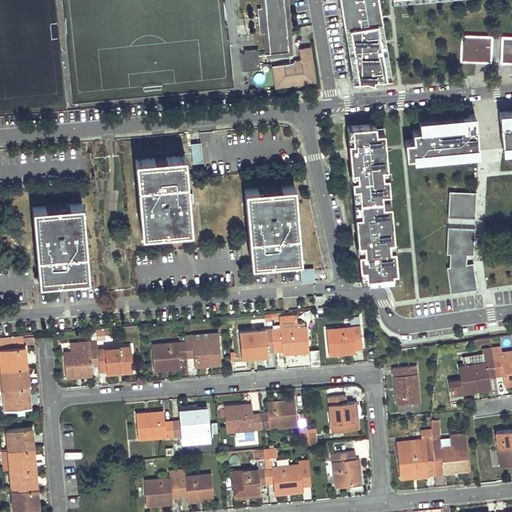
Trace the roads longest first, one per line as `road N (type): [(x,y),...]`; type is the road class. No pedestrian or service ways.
road 1 (residential): [(384,498),(367,375),(48,398)]
road 2 (residential): [(342,288),(0,316)]
road 3 (residential): [(0,135),(304,108)]
road 4 (unclassified): [(342,288),(304,108)]
road 5 (residential): [(511,311),(408,327),(371,293),(342,288)]
road 6 (unclassified): [(331,105),(511,89)]
road 7 (residential): [(251,511),(384,498)]
road 8 (residential): [(384,498),(511,483)]
